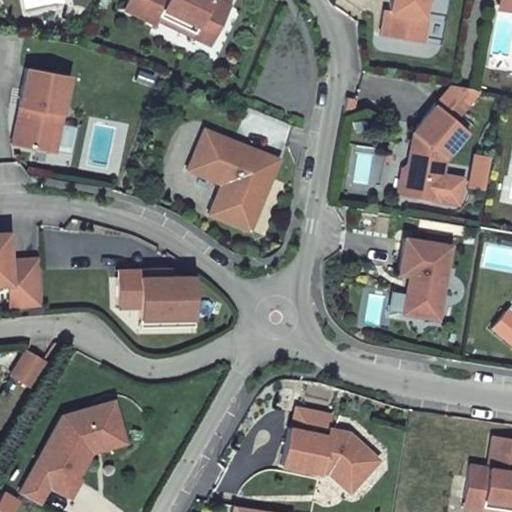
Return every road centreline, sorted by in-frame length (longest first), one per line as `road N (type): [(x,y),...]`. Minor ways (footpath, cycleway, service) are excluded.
road 1 (residential): [(511,400),(372,378),(300,339)]
road 2 (residential): [(300,339),(308,320),(302,300),(286,288),(265,287),(243,309),(244,331),(259,348)]
